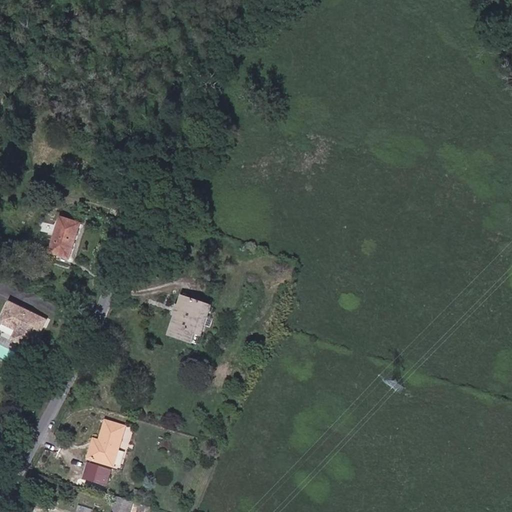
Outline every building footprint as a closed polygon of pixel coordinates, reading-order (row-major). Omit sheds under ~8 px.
[(37,241),(56,248),(68,212),(49,205),(37,241)] [(208,296),(203,295),(206,286),(176,275),(165,305),(171,308),(168,316),(187,323),(192,310),(187,308),(190,301),(201,304),(204,306),(208,296)] [(187,323),(192,325),(201,304),(190,301),(187,308),(192,310),(187,323)] [(108,316),(110,304),(100,303),(99,315),(108,316)] [(0,340),(12,347),(26,317),(0,304),(0,340)] [(161,314),(168,316),(171,308),(165,305),(161,314)] [(0,363),(3,365),(8,354),(0,349),(0,363)] [(93,447),(106,411),(87,405),(79,428),(73,426),(68,439),(89,446),(93,447)] [(102,500),(117,504),(123,486),(108,481),(102,500)]
